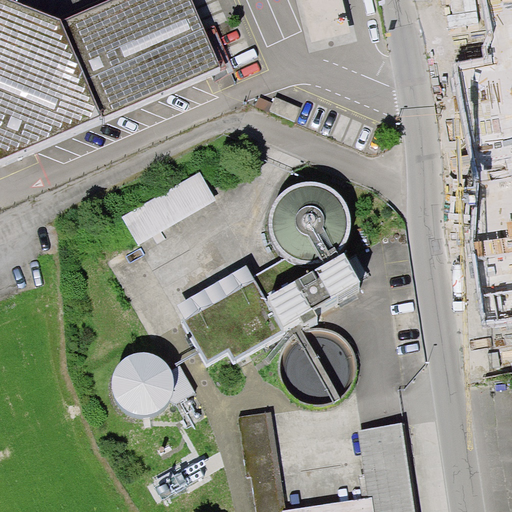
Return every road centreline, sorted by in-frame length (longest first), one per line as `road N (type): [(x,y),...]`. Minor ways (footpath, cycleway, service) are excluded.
road 1 (unclassified): [(466,511),(434,278),(425,131),(399,0)]
road 2 (unknown): [(245,93),(0,183)]
road 3 (unknown): [(245,93),(334,150),(428,183)]
road 4 (unknown): [(412,60),(245,93)]
